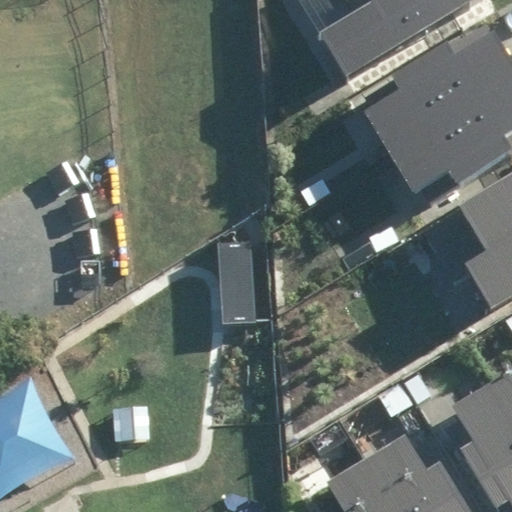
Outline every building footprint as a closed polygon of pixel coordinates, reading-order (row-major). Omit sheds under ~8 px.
[(323,36),(350,79),(478,1),(477,0),(352,0),(361,13),(323,36)] [(450,170),(460,186),(511,154),(511,143),(508,137),(511,134),(511,58),(497,34),(461,56),(454,44),(371,94),(379,106),(370,112),(417,190),(450,170)] [(470,268),(494,307),(511,296),(511,174),(424,226),(454,278),(470,268)] [(511,499),(511,370),(460,403),(482,439),(466,449),(501,506),(511,499)] [(0,507),(78,463),(33,383),(0,401),(0,507)] [(271,393),(223,393),(222,457),(269,458),(271,393)] [(478,511),(432,436),(418,444),(413,437),(335,484),(352,511),(478,511)]
